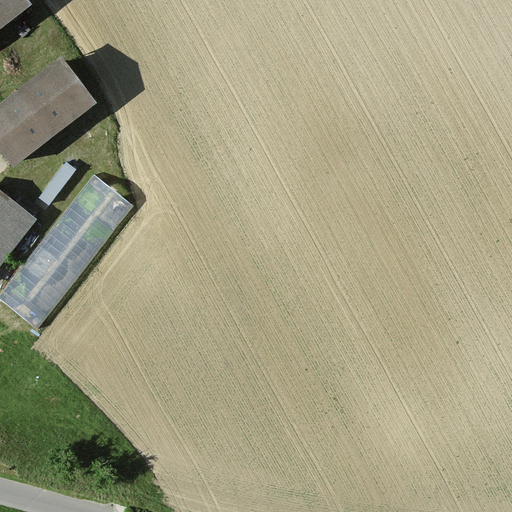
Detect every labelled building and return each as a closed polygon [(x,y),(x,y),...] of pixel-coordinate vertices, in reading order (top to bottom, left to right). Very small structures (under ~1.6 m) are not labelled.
[(18,0),(0,0),(0,37),(30,16),(18,0)] [(62,67),(0,113),(0,155),(14,174),(96,112),(62,67)] [(76,172),(67,165),(41,200),(50,207),(76,172)] [(94,176),(0,295),(0,297),(38,328),(134,207),(94,176)] [(0,270),(37,224),(1,196),(0,196),(0,270)]
